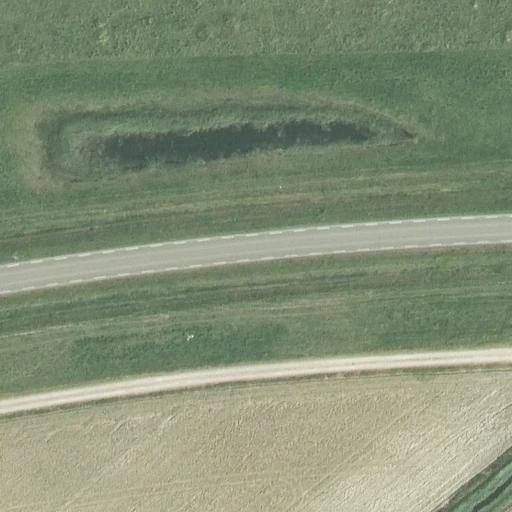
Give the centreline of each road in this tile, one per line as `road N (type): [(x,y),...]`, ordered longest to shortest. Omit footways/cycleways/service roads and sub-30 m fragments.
road 1 (track): [(0,407),(216,377),(511,355)]
road 2 (tertiary): [(0,280),(161,257),(511,229)]
